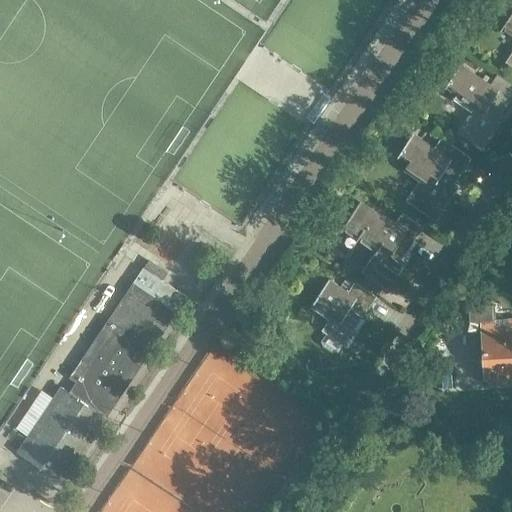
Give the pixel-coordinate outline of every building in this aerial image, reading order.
[(511,0),(497,0),(491,9),(507,20),(502,27),(511,34),(511,52),(506,62),(511,65),(511,0)] [(455,94),(452,99),(471,112),(457,133),(483,151),(501,124),(496,121),(511,97),(511,84),(497,74),(490,84),(461,64),(445,86),(455,94)] [(434,147),(413,133),(397,156),(408,163),(404,169),(421,181),(407,201),(435,220),(458,187),(453,183),(471,158),(441,137),(434,147)] [(374,214),(359,203),(341,228),(375,252),(362,271),(388,289),(406,263),(401,259),(423,227),(402,213),(395,223),(377,210),(374,214)] [(147,356),(179,310),(189,295),(145,266),(135,281),(104,326),(69,378),(76,382),(71,389),(69,392),(61,387),(28,436),(17,452),(63,484),(74,467),(108,418),(106,417),(148,356),(147,356)] [(355,282),(348,292),(329,279),(309,308),(328,321),(322,330),(326,333),(321,340),(323,346),(332,352),(337,352),(342,344),(348,348),(359,332),(354,328),(376,296),(355,282)] [(507,378),(511,378),(511,318),(502,319),(503,326),(494,327),(493,306),(468,308),(469,323),(479,322),(483,380),(495,379),(495,383),(507,383),(507,378)] [(376,411),(389,388),(378,381),(364,403),(376,411)]
